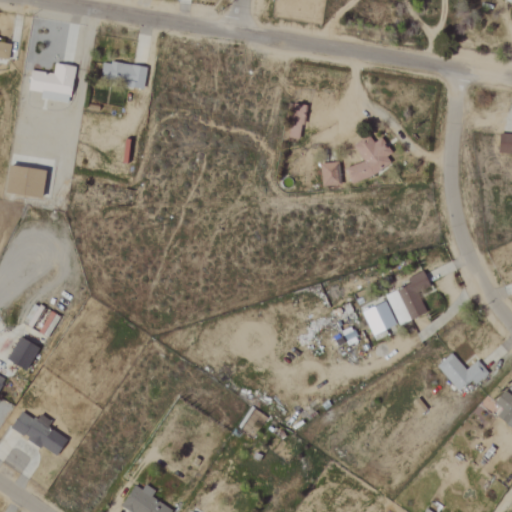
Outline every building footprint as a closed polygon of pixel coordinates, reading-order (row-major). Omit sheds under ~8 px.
[(143,68),(101,61),(95,103),(120,107),(123,88),(139,91),(143,68)] [(65,103),(70,66),(50,64),(49,74),(26,71),(24,91),(37,93),(36,100),(65,103)] [(511,154),(511,133),(495,132),(494,154),(511,154)] [(348,184),(390,166),(379,139),(369,143),(367,138),(350,145),(358,162),(341,169),(348,184)] [(318,186),(336,185),(336,164),(318,164),(318,186)] [(0,193),(35,200),(40,172),(4,165),(0,187),(0,193)] [(395,325),(423,313),(414,292),(426,287),(420,272),(403,279),(406,286),(382,296),(395,325)] [(58,315),(49,311),(40,334),(49,338),(58,315)] [(9,361),(29,370),(39,346),(19,337),(9,361)] [(468,381),(470,385),(484,375),(475,361),(460,371),(448,354),(433,365),(452,392),(468,381)] [(511,430),(511,399),(498,391),(491,404),(499,408),(492,419),(511,430)] [(58,457),(69,440),(50,428),(54,422),(41,415),(38,421),(22,412),(12,429),(58,457)] [(116,507),(125,511),(167,511),(169,509),(147,497),(151,490),(140,485),(138,489),(129,484),(116,507)]
